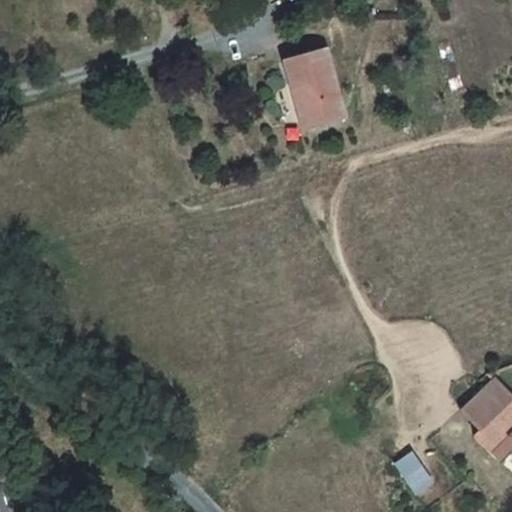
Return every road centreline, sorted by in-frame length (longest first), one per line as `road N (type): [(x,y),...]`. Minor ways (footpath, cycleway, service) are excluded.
road 1 (track): [(511,490),(423,405),(325,231),(350,163),(462,137),(511,135)]
road 2 (unclassified): [(0,327),(72,411),(192,511)]
